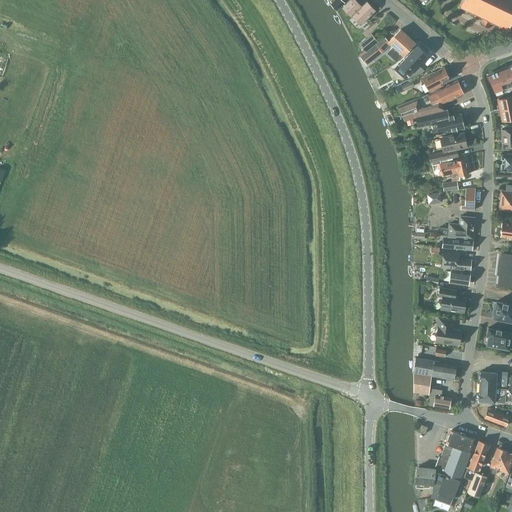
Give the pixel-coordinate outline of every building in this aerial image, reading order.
[(336,11),(345,3),(342,0),(334,0),(332,3),(336,11)] [(354,0),(350,0),(342,8),(352,17),(353,17),(361,25),(375,10),(367,2),(362,7),(354,0)] [(511,0),(462,0),(459,6),(483,18),(479,24),(480,24),(488,28),(491,24),(492,22),(508,30),(511,23),(511,22),(511,0)] [(403,55),(415,43),(400,29),(389,42),(384,37),(378,42),(376,44),(366,52),(373,60),(390,44),(393,46),(390,50),(395,55),(399,51),(403,55)] [(371,34),(359,43),(365,50),(366,52),(376,44),(378,42),(371,34)] [(398,64),(393,69),(406,80),(424,70),(418,65),(419,65),(419,64),(421,61),(422,62),(421,61),(428,54),(417,45),(413,50),(412,49),(407,54),(407,55),(407,54),(408,55),(399,65),(398,64)] [(511,84),(511,64),(510,65),(501,69),(488,74),(496,95),(503,93),(502,89),(511,84)] [(432,72),(422,78),(428,90),(449,79),(448,78),(449,77),(447,73),(445,73),(443,68),(433,74),(432,72)] [(464,94),(457,81),(428,94),(399,106),(406,120),(407,120),(412,119),(417,117),(420,116),(444,110),(441,105),(464,94)] [(404,91),(412,87),(409,82),(402,86),(404,91)] [(511,95),(497,99),(500,110),(511,107),(511,95)] [(511,107),(500,110),(502,121),(511,119),(511,107)] [(417,117),(416,118),(418,127),(437,123),(439,134),(465,128),(461,113),(449,116),(447,109),(444,110),(420,116),(417,117)] [(503,147),(511,146),(511,129),(502,130),(503,147)] [(443,152),(429,155),(430,163),(457,157),(456,150),(467,147),(464,133),(440,138),(443,152)] [(501,165),(501,168),(502,169),(502,171),(511,170),(511,154),(502,155),(502,163),(501,165)] [(456,161),(455,160),(440,164),(443,176),(451,174),(451,178),(459,176),(469,174),(465,159),(456,161)] [(444,191),(458,189),(456,181),(443,183),(444,191)] [(460,209),(474,210),(475,189),(466,188),(465,200),(461,200),(460,209)] [(511,192),(501,191),(500,202),(499,202),(498,207),(500,207),(500,209),(511,210),(511,192)] [(429,203),(441,201),(440,193),(428,195),(429,203)] [(438,227),(437,234),(447,235),(447,236),(452,237),(452,236),(458,237),(473,239),(475,217),(460,216),(459,224),(449,223),(448,228),(438,227)] [(511,237),(511,223),(502,223),(501,236),(511,237)] [(452,248),(472,250),(473,240),(453,238),(453,239),(445,238),(445,244),(453,245),(452,248)] [(443,250),(441,267),(470,270),(471,259),(458,258),(459,251),(443,250)] [(511,253),(501,253),(498,284),(511,285),(511,253)] [(467,285),(468,284),(470,273),(451,270),(449,283),(467,285)] [(427,276),(426,283),(437,285),(439,278),(427,276)] [(441,309),(464,313),(466,298),(455,296),(456,290),(440,288),(439,297),(442,297),(441,309)] [(511,303),(508,303),(503,302),(496,301),(496,302),(495,309),(493,309),(492,316),(494,316),(493,318),(511,321),(511,303)] [(459,330),(453,329),(454,321),(437,319),(436,327),(438,327),(436,342),(457,345),(459,343),(461,332),(459,330)] [(488,327),(488,329),(490,330),(489,334),(487,334),(487,335),(488,336),(487,345),(508,348),(509,348),(511,349),(511,331),(511,332),(501,330),(501,329),(496,328),(496,329),(488,327)] [(436,348),(435,355),(444,357),(446,350),(436,348)] [(414,373),(453,379),(455,368),(454,366),(437,363),(437,361),(416,357),(414,373)] [(507,374),(496,373),(479,372),(479,373),(478,374),(477,377),(479,378),(479,380),(480,380),(479,386),(511,388),(511,377),(507,377),(507,374)] [(429,395),(432,376),(414,373),(414,392),(429,395)] [(511,395),(511,388),(479,386),(479,392),(477,392),(477,393),(476,394),(476,397),(477,399),(477,401),(505,403),(505,400),(511,401),(511,395)] [(429,405),(449,409),(451,398),(441,397),(442,390),(431,389),(429,405)] [(484,418),(506,426),(510,416),(488,408),(484,418)] [(421,424),(418,431),(425,434),(427,427),(421,424)] [(437,492),(453,498),(475,439),(451,430),(441,457),(439,457),(435,468),(433,484),(432,484),(431,490),(437,492)] [(481,465),(489,445),(479,441),(469,466),(467,466),(464,476),(471,479),(477,463),(481,465)] [(498,469),(508,473),(511,463),(511,453),(507,452),(507,451),(499,448),(497,450),(490,466),(491,466),(488,472),(495,474),(498,469)] [(432,484),(433,484),(435,468),(417,466),(415,482),(432,484)] [(475,472),(467,492),(480,497),(488,477),(475,472)] [(435,499),(450,505),(453,498),(437,492),(435,499)]
